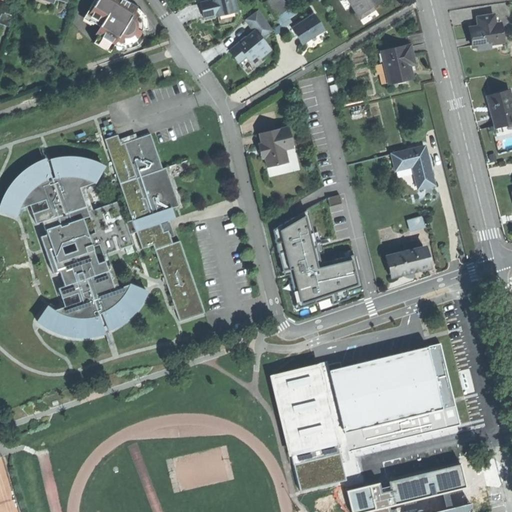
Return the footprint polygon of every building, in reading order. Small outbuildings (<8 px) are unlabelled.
[(110,53),(117,41),(120,43),(123,44),(126,44),(130,43),(133,42),(136,41),(139,38),(140,35),(142,32),(143,29),(143,26),(142,22),(141,19),(139,16),(137,13),(134,11),(137,7),(124,0),(97,0),(86,19),(103,29),(94,43),(110,53)] [(218,17),(237,12),(234,0),(213,0),(214,1),(201,4),(202,11),(204,18),(217,15),(218,17)] [(268,0),(264,3),(275,18),(288,9),(281,0),(268,0)] [(355,0),(364,13),(383,0),(355,0)] [(14,15),(2,11),(0,15),(0,23),(10,27),(14,15)] [(258,11),(246,20),(255,32),(230,51),(234,57),(239,63),(246,57),(250,61),(259,54),(262,58),(271,51),(262,39),(273,30),(258,11)] [(297,37),(302,44),(324,30),(314,15),(292,29),(297,37)] [(472,37),(474,47),(478,46),(491,44),(494,44),(494,41),(503,39),(501,23),(496,24),(494,15),(478,17),(479,27),(471,28),(472,37)] [(320,35),(310,41),(313,46),(323,40),(320,35)] [(411,45),(382,51),(389,82),(413,77),(410,64),(408,57),(413,56),(411,45)] [(508,93),(488,97),(492,113),(495,127),(511,123),(511,100),(510,101),(508,93)] [(290,128),(262,135),(264,144),(261,145),(262,152),(264,159),(268,158),(273,177),(301,170),(290,128)] [(166,168),(162,169),(151,134),(121,144),(118,135),(105,139),(132,221),(126,223),(119,202),(88,212),(83,197),(80,188),(95,183),(104,168),(98,164),(90,161),(78,159),(64,158),(50,161),(55,177),(52,179),(45,160),(33,166),(22,174),(14,182),(7,193),(0,207),(18,212),(18,209),(45,200),(48,208),(32,214),(36,224),(42,222),(47,235),(41,237),(53,274),(60,271),(65,286),(58,288),(62,299),(77,294),(80,302),(54,311),(51,309),(41,324),(50,329),(58,333),(72,336),(90,336),(104,333),(98,315),(102,313),(108,330),(119,324),(129,316),(138,306),(146,292),(130,284),(115,290),(105,261),(98,263),(93,247),(99,245),(103,255),(133,245),(130,234),(136,232),(142,249),(154,245),(180,322),(205,314),(180,241),(173,244),(168,231),(163,233),(160,223),(172,219),(169,212),(166,213),(165,210),(179,206),(166,168)] [(500,150),(511,147),(511,135),(497,140),(500,150)] [(426,147),(392,155),(395,171),(413,167),(418,190),(426,188),(434,187),(426,147)] [(18,212),(0,207),(0,208),(0,211),(17,216),(18,212)] [(366,293),(358,258),(324,266),(311,214),(274,223),(291,288),(296,309),(322,302),(322,304),(366,293)] [(425,214),(408,218),(412,230),(428,226),(425,214)] [(392,257),(397,277),(415,272),(429,269),(424,248),(392,257)] [(390,279),(397,277),(392,257),(385,258),(390,279)] [(37,321),(41,324),(51,309),(47,307),(37,321)] [(440,344),(427,347),(443,410),(417,416),(422,435),(460,425),(440,344)] [(329,372),(344,434),(417,416),(443,410),(427,347),(329,372)] [(292,455),(301,489),(346,478),(342,461),(350,459),(349,453),(344,434),(329,372),(326,361),(270,374),(290,455),(292,455)] [(349,453),(422,435),(417,416),(344,434),(349,453)] [(471,503),(465,504),(467,511),(473,511),(474,511),(471,503)]
